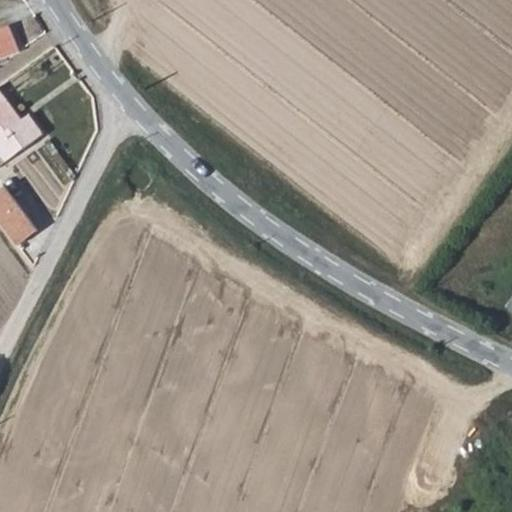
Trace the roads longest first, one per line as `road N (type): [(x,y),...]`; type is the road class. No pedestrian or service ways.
road 1 (unclassified): [(47,0),(114,89),(205,187),(308,263),(511,369)]
road 2 (track): [(0,363),(118,117),(130,107)]
